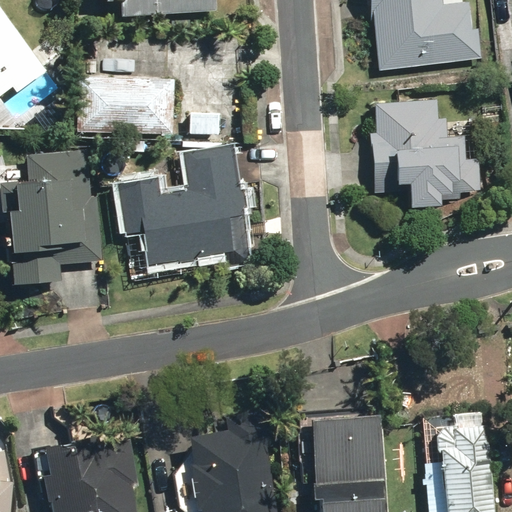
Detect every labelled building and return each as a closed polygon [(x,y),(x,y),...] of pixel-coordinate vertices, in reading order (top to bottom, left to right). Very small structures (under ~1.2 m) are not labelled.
[(0,0),(0,101),(19,88),(23,92),(53,70),(2,0),(0,0)] [(115,0),(128,0),(129,14),(225,12),(225,0),(113,0),(114,0),(115,0)] [(378,5),(384,68),(481,60),(478,30),(475,30),(472,2),(448,4),(447,0),(369,0),(370,6),(378,5)] [(81,130),(176,134),(178,79),(83,75),(81,130)] [(417,184),(417,207),(449,206),(449,194),(459,193),(458,182),(462,181),(462,192),(482,191),(481,159),(469,159),(469,137),(451,138),(450,118),(443,119),(442,101),(375,104),(379,193),(401,191),(401,180),(405,180),(405,183),(417,184)] [(50,114),(51,126),(68,126),(69,113),(50,114)] [(193,134),(220,134),(220,114),(193,114),(193,134)] [(150,232),(154,263),(186,260),(186,262),(203,260),(203,255),(247,250),(236,144),(188,149),(193,191),(164,194),(163,178),(121,183),(127,234),(150,232)] [(17,240),(21,285),(68,281),(66,265),(105,261),(99,196),(93,196),(89,150),(31,155),(33,180),(6,182),(9,212),(19,211),(21,240),(17,240)] [(511,166),(498,169),(501,184),(511,181),(511,166)] [(190,511),(281,511),(272,447),(277,445),(271,412),(262,413),(261,410),(242,413),(242,417),(230,419),(232,432),(198,437),(199,448),(179,475),(185,508),(190,511)] [(449,452),(454,511),(500,511),(493,425),(487,425),(486,411),(460,414),(462,427),(451,428),(443,437),(444,452),(449,452)] [(330,500),(330,511),(391,511),(388,416),(321,418),(324,500),(330,500)] [(140,511),(135,487),(141,485),(132,439),(105,445),(104,438),(53,447),(58,475),(50,476),(55,502),(58,501),(59,511),(140,511)] [(0,511),(15,511),(18,482),(14,482),(6,450),(0,451),(0,511)]
